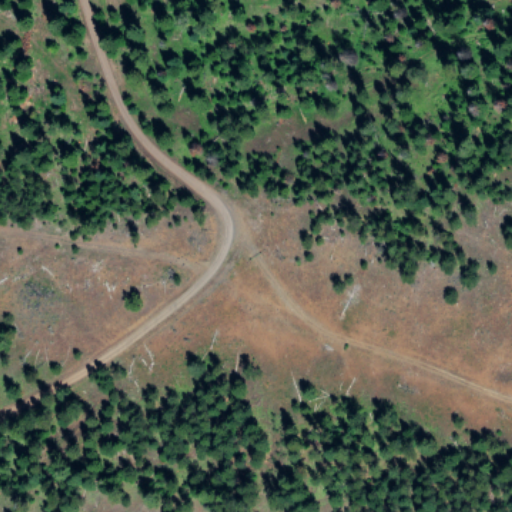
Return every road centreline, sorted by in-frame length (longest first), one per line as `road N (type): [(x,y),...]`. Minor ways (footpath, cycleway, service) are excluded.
road 1 (track): [(113,0),(93,41),(236,199),(142,317),(64,376),(0,401)]
road 2 (track): [(511,409),(0,289)]
